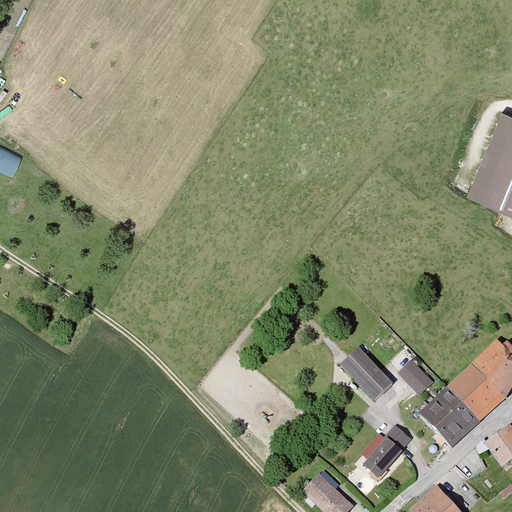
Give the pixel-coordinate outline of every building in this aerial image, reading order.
[(511,108),(503,105),(470,192),(511,208),(511,108)] [(0,170),(15,177),(25,156),(0,144),(0,170)] [(511,340),(511,341),(500,332),(475,355),(508,391),(511,384),(511,340)] [(395,376),(362,342),(343,360),(377,394),(395,376)] [(435,375),(413,354),(401,367),(423,388),(435,375)] [(475,355),(422,404),(455,440),(508,391),(475,355)] [(415,436),(397,419),(366,451),(384,468),(415,436)] [(511,419),(488,436),(504,459),(511,453),(511,419)] [(488,441),(479,444),(482,453),(491,449),(488,441)] [(350,511),(354,509),(319,476),(302,493),(321,511),(350,511)] [(507,500),(511,495),(511,483),(501,492),(507,500)] [(458,511),(437,487),(409,511),(458,511)]
